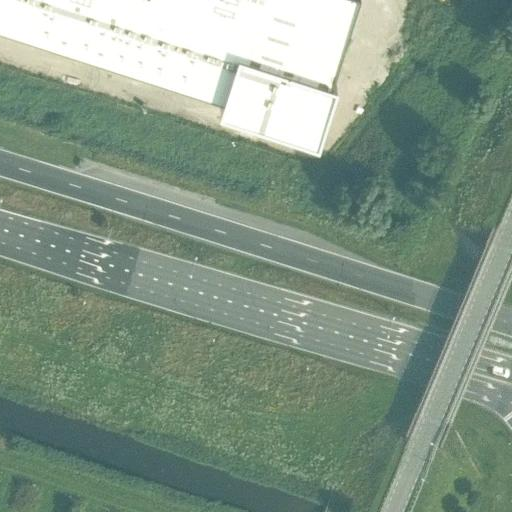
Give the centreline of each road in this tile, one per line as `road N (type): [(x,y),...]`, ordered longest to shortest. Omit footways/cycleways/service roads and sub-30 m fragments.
road 1 (primary): [(511,323),(0,164)]
road 2 (primary): [(0,233),(493,379)]
road 3 (unclassified): [(392,511),(511,225)]
